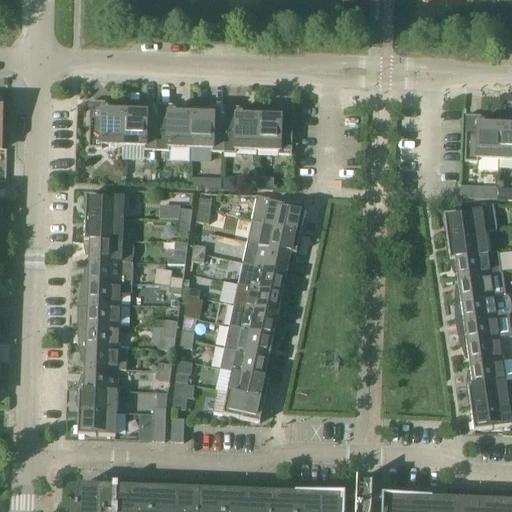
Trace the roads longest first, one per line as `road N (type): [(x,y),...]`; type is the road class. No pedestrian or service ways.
road 1 (residential): [(511,476),(435,458),(372,455),(283,452),(250,467),(22,457)]
road 2 (residential): [(40,54),(511,76)]
road 3 (residential): [(22,457),(40,54)]
